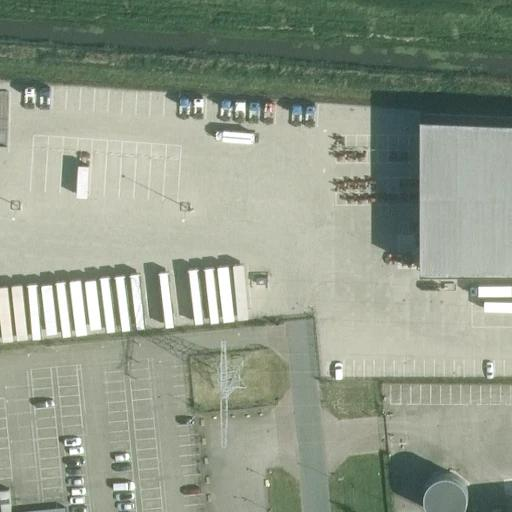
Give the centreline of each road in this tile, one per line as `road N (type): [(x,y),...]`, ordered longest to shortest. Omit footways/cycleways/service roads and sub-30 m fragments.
road 1 (track): [(511,103),(0,65)]
road 2 (unclassified): [(316,511),(299,320)]
road 3 (unknown): [(166,511),(159,349)]
road 4 (unknown): [(91,355),(101,511)]
road 5 (unknown): [(310,442),(267,432),(237,445),(229,454),(230,511)]
road 6 (unknown): [(13,368),(26,511)]
road 7 (unknown): [(301,342),(159,349)]
